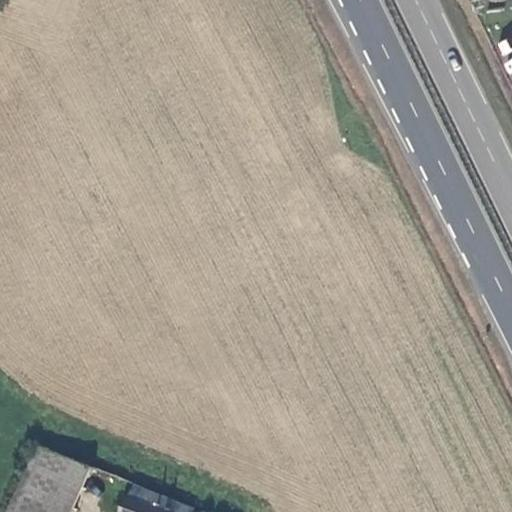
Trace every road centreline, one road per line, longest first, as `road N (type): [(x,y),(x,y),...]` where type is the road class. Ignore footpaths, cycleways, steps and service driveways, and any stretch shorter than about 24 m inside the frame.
road 1 (trunk): [(360,0),(511,312)]
road 2 (trunk): [(511,200),(415,0)]
